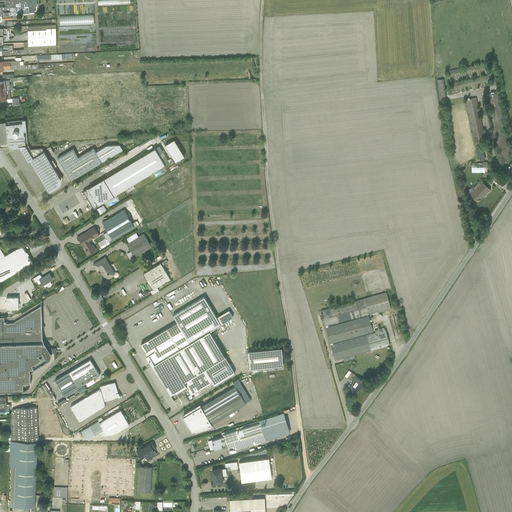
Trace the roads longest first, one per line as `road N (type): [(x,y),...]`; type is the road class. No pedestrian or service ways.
road 1 (track): [(260,0),(263,144),(308,481)]
road 2 (unclassified): [(193,511),(193,482),(180,450),(0,154)]
road 3 (unclassified): [(288,511),(511,190)]
road 4 (unknown): [(184,305),(207,290),(221,295),(237,322),(240,368),(162,420)]
